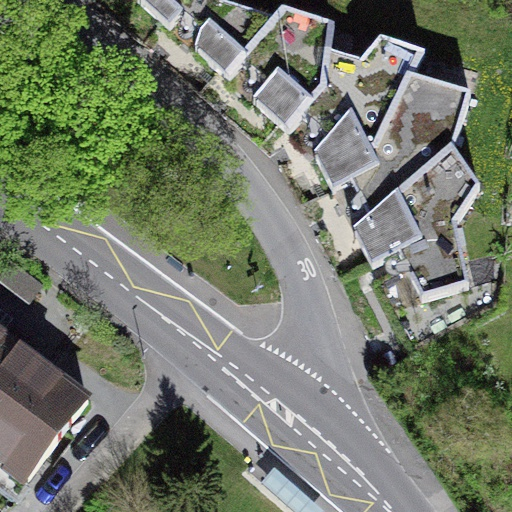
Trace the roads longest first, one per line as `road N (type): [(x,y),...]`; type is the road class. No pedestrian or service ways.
road 1 (residential): [(271,403),(308,344),(305,293),(290,260),(196,132),(119,49),(56,0)]
road 2 (tertiary): [(0,193),(271,403)]
road 3 (tertiary): [(271,403),(391,511)]
